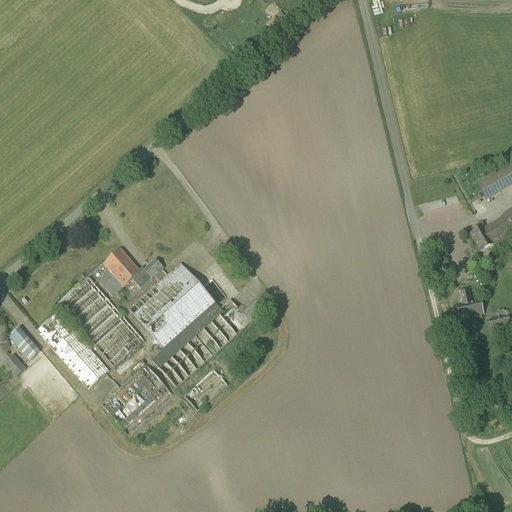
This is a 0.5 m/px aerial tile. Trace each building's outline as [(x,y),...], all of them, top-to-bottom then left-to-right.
[(511,172),(482,183),(484,190),(511,179),(511,172)] [(489,201),(511,188),(511,177),(485,191),(489,201)] [(494,248),(511,238),(511,210),(502,216),(504,218),(486,229),(484,227),(470,235),(473,241),(475,241),(477,244),(474,245),(479,253),(493,245),(494,248)] [(155,260),(140,273),(129,261),(121,251),(103,266),(108,272),(97,281),(112,299),(132,281),(140,290),(163,270),(155,260)] [(114,370),(145,342),(88,278),(58,306),(114,370)] [(472,303),(469,290),(459,293),(461,302),(460,302),(460,305),(458,306),(462,321),(483,315),(479,301),(472,303)] [(258,301),(243,314),(251,323),(265,310),(258,301)] [(491,332),(511,328),(509,312),(499,314),(500,318),(489,320),(491,332)] [(88,392),(110,373),(58,313),(35,333),(88,392)] [(13,356),(3,365),(13,375),(16,379),(25,371),(13,356)] [(127,437),(173,396),(145,365),(100,406),(127,437)] [(228,387),(214,371),(176,405),(186,417),(194,410),(196,413),(197,414),(228,387)]
